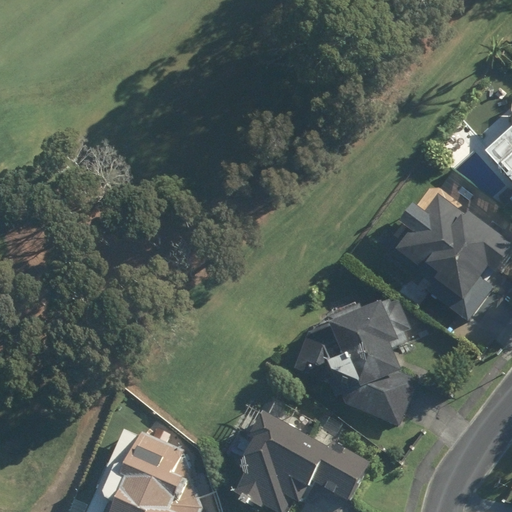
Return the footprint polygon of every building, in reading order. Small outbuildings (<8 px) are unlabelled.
[(511,127),(511,134),(477,164),(511,203),(511,127)] [(395,255),(463,302),(482,275),(491,281),(511,252),(434,199),(395,255)] [(403,380),(382,311),(311,330),(293,376),(335,392),(337,401),(403,430),(421,390),(400,381),(403,380)] [(258,419),(222,491),(263,511),(291,511),(304,487),(345,507),(362,471),(258,419)] [(172,485),(185,452),(134,432),(103,511),(169,511),(179,487),(172,485)]
